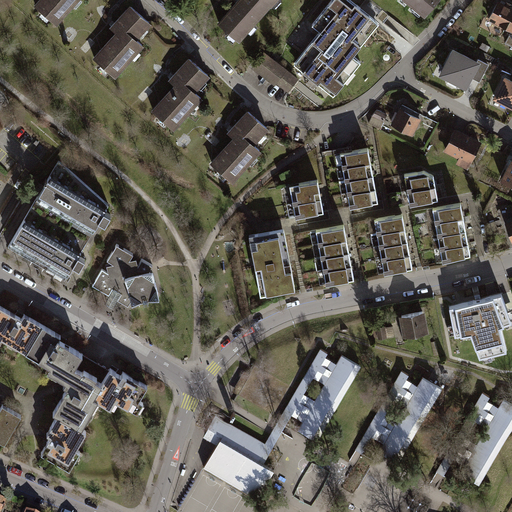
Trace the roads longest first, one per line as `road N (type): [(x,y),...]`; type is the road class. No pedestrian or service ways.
road 1 (residential): [(511,260),(277,319),(244,337),(193,387)]
road 2 (residential): [(148,0),(232,81),(295,119),(339,114),(394,74)]
road 3 (residential): [(0,272),(193,387)]
road 4 (residential): [(511,136),(394,74)]
road 5 (residential): [(193,387),(154,511)]
